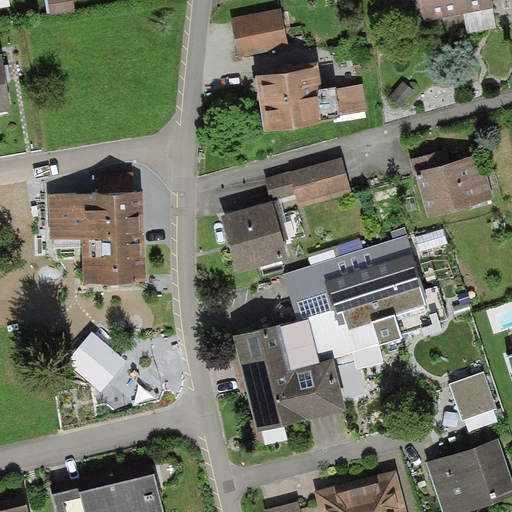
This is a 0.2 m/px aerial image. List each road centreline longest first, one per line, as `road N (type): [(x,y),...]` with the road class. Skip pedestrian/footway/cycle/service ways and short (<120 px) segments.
road 1 (residential): [(180,190),(511,98)]
road 2 (residential): [(180,190),(181,281),(202,411)]
road 3 (residential): [(0,459),(202,411)]
road 4 (residential): [(0,171),(179,143)]
road 5 (residential): [(196,0),(179,143)]
